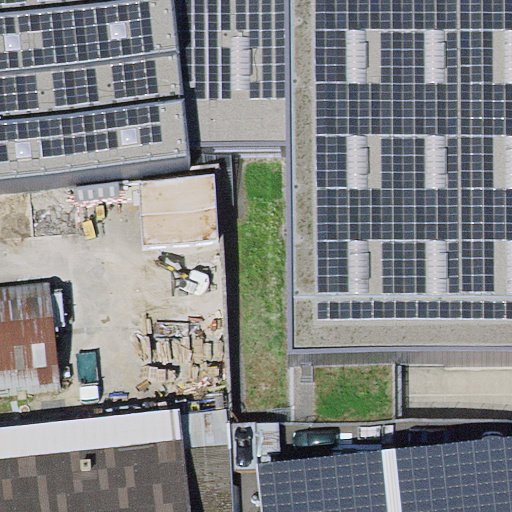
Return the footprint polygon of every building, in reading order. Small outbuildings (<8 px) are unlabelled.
[(0,0),(0,201),(188,179),(166,0),(0,0)] [(511,247),(252,249),(253,400),(511,397),(511,247)] [(42,285),(0,289),(0,400),(54,394),(42,285)] [(181,511),(173,437),(0,457),(0,511),(181,511)] [(511,511),(511,444),(253,471),(256,511),(511,511)]
